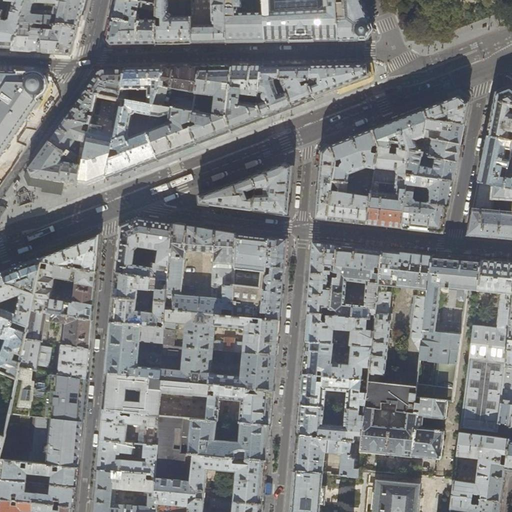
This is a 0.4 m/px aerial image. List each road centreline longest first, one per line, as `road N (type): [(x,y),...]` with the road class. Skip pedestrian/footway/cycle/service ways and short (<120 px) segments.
road 1 (residential): [(398,50),(81,63)]
road 2 (residential): [(112,208),(83,511)]
road 3 (residential): [(278,511),(302,230)]
road 4 (residential): [(497,63),(481,89),(452,244)]
road 5 (secondary): [(136,200),(306,136)]
road 6 (residential): [(136,200),(302,230)]
road 7 (residential): [(452,244),(302,230)]
road 8 (residential): [(0,188),(81,63)]
road 9 (secondary): [(0,252),(112,208)]
